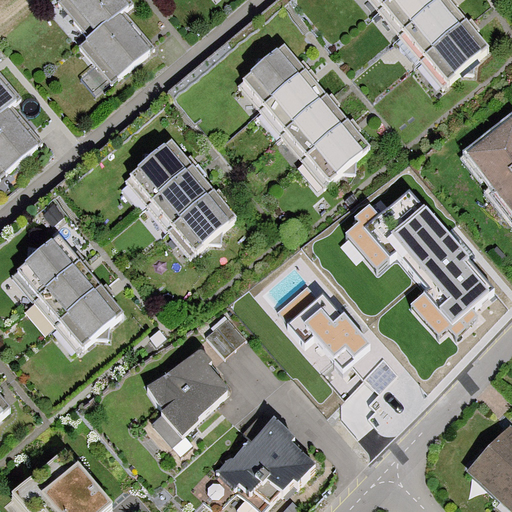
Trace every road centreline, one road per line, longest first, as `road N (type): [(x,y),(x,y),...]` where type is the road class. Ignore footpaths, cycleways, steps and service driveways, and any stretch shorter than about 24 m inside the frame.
road 1 (residential): [(0,221),(264,0)]
road 2 (residential): [(386,471),(511,342)]
